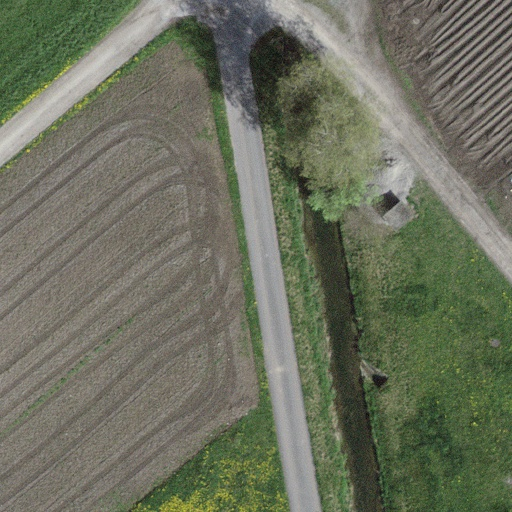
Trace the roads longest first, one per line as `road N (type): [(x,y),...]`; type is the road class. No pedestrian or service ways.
road 1 (residential): [(230,0),(228,62),(304,511)]
road 2 (unclassified): [(511,248),(364,77),(273,0)]
road 3 (unclassified): [(0,142),(161,0)]
